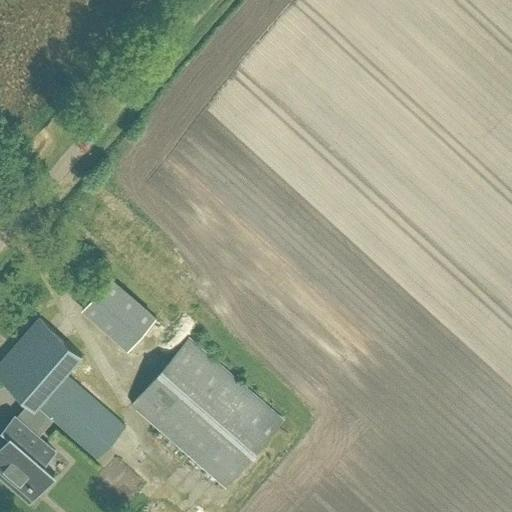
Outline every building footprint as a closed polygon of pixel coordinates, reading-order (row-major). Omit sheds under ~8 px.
[(106,128),(120,141),(158,99),(143,86),(106,128)] [(128,347),(157,314),(112,273),(82,306),(128,347)] [(82,353),(40,315),(0,360),(0,374),(35,405),(37,403),(98,456),(126,424),(79,383),(92,368),(91,366),(82,353)] [(226,482),(282,417),(189,336),(133,401),(226,482)] [(37,466),(48,453),(9,418),(0,428),(0,434),(7,441),(2,447),(0,445),(0,473),(13,485),(17,480),(32,493),(48,476),(37,466)]
